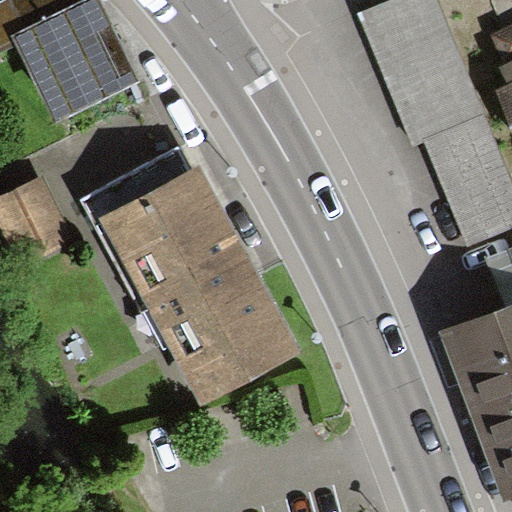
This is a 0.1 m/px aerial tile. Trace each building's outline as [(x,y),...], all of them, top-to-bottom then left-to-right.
[(81,0),(4,0),(0,2),(0,51),(13,45),(52,124),(140,81),(99,0),(89,0),(83,3),(81,0)] [(511,230),(511,175),(439,0),(391,0),(357,14),(410,143),(423,137),(469,248),(511,230)] [(511,21),(490,32),(511,79),(494,87),(511,124),(511,21)] [(197,162),(99,215),(199,400),(298,346),(197,162)] [(70,234),(41,172),(0,191),(0,224),(17,260),(70,234)] [(511,302),(436,331),(467,415),(511,398),(511,246),(505,249),(511,268),(511,302)] [(511,485),(511,398),(467,415),(495,491),(511,485)]
